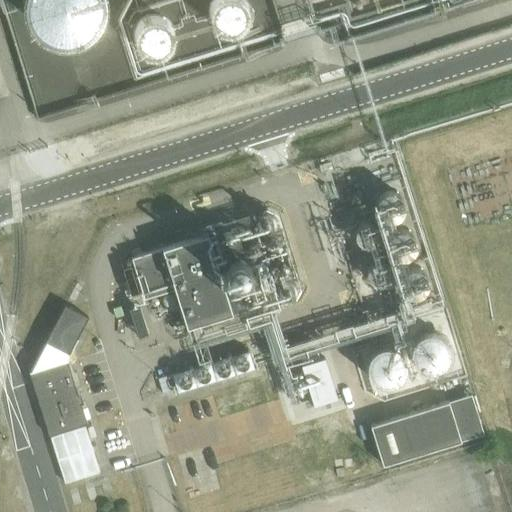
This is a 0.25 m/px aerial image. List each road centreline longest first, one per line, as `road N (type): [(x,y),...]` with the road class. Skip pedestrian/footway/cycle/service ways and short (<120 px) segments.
road 1 (unclassified): [(0,207),(511,49)]
road 2 (unclassified): [(50,511),(0,354)]
